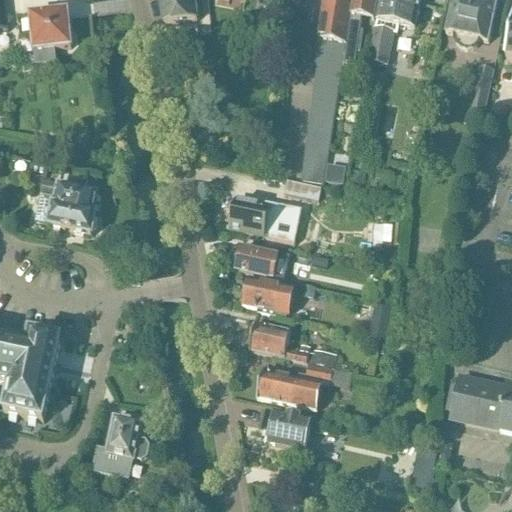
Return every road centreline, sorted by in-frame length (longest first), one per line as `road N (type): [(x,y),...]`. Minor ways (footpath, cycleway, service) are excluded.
road 1 (residential): [(192,286),(135,0)]
road 2 (residential): [(233,511),(192,286)]
road 3 (residential): [(0,440),(56,450),(85,436),(103,345),(96,300)]
road 4 (residential): [(96,300),(86,264),(0,241)]
